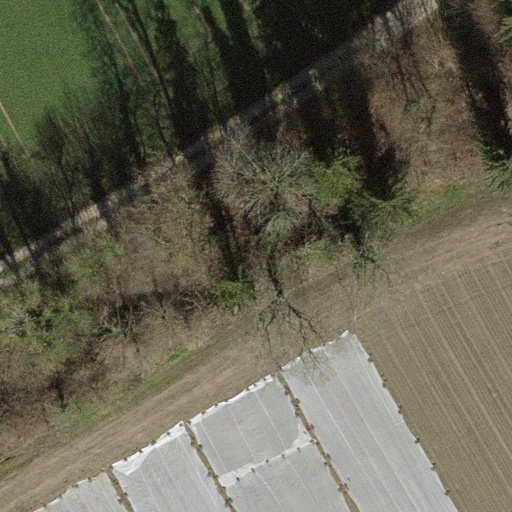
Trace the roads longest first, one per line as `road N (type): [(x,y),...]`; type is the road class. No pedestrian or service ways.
road 1 (track): [(0,491),(429,252),(511,225)]
road 2 (track): [(406,21),(0,280)]
